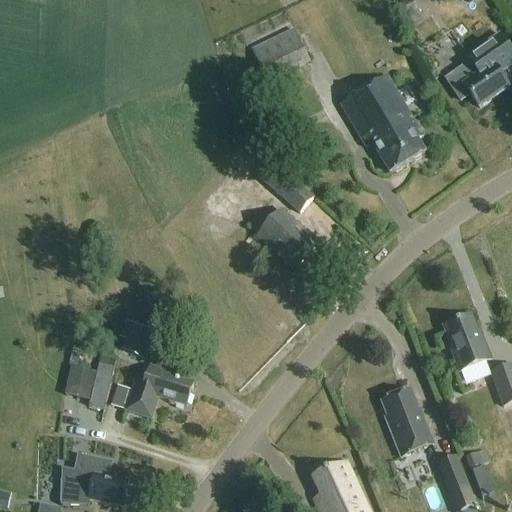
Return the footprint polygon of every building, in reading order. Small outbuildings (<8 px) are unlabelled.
[(396,9),(405,29),(421,21),(411,1),(396,9)] [(310,66),(293,31),(251,51),(268,86),(310,66)] [(511,67),(511,53),(500,37),(468,59),(480,76),(464,87),(480,110),(509,90),(499,76),(511,67)] [(388,77),(341,104),(366,149),(378,152),(390,173),(425,154),(417,141),(422,139),(388,77)] [(257,177),(299,214),(312,200),(270,162),(257,177)] [(317,245),(281,213),(257,240),(281,262),(284,258),(295,269),(317,245)] [(482,343),(472,318),(443,330),(452,351),(450,352),(459,375),(491,362),(483,343),(482,343)] [(119,339),(126,342),(121,352),(144,363),(156,337),(126,323),(119,339)] [(67,397),(91,403),(89,409),(105,413),(117,361),(102,358),(98,375),(73,369),(67,397)] [(511,405),(511,366),(491,375),(504,408),(511,405)] [(159,403),(160,400),(188,409),(195,387),(179,382),(180,378),(152,370),(146,387),(135,384),(126,413),(151,421),(157,402),(159,403)] [(420,420),(410,393),(382,404),(388,419),(385,421),(401,460),(434,447),(423,419),(420,420)] [(482,455),(467,461),(472,473),(487,467),(482,455)] [(62,472),(61,508),(63,508),(80,509),(90,509),(90,503),(124,508),(128,485),(109,482),(112,465),(78,459),(75,474),(62,472)] [(468,489),(456,460),(438,467),(449,497),(468,489)] [(321,498),(319,500),(314,502),(318,511),(367,511),(345,465),(313,480),(321,498)] [(484,470),(472,474),(482,502),(494,498),(484,470)]
